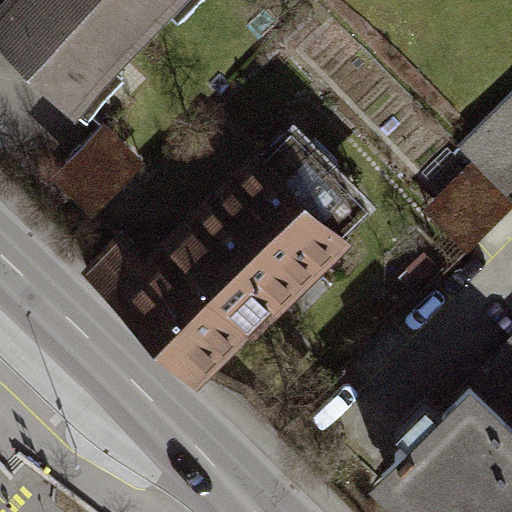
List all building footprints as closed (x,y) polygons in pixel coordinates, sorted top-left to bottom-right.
[(0,0),(0,25),(71,92),(77,85),(90,97),(123,62),(112,52),(161,0),(172,0),(181,8),(188,0),(0,0)] [(511,94),(460,145),(476,162),(428,208),(470,251),(511,207),(511,196),(508,192),(511,188),(511,94)] [(115,117),(65,165),(101,201),(150,154),(115,117)] [(131,219),(91,258),(203,373),(355,229),(340,214),(365,190),(295,118),(269,143),(259,133),(151,239),(131,219)] [(511,511),(511,412),(464,365),(363,460),(414,511),(511,511)]
